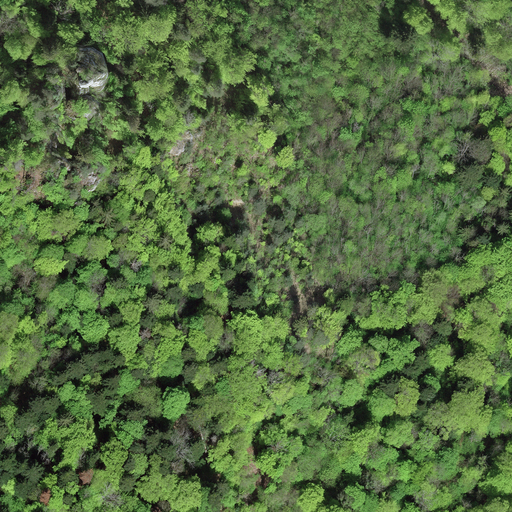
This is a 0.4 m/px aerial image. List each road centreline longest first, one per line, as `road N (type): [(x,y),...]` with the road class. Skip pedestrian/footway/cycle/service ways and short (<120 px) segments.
road 1 (track): [(88,0),(157,140),(205,321),(181,449),(189,511)]
road 2 (track): [(511,94),(424,0)]
